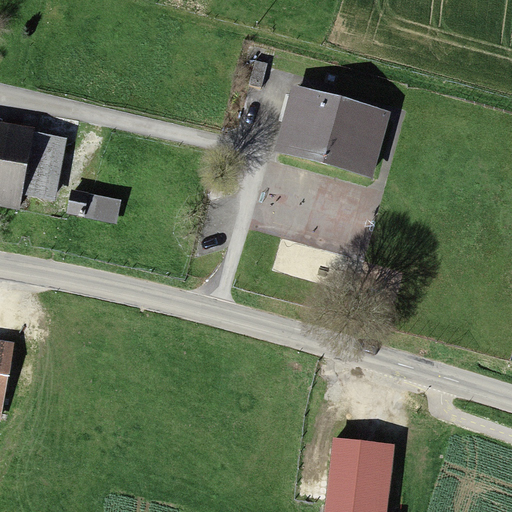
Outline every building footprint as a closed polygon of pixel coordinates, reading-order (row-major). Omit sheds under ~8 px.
[(288,94),(271,157),(373,184),(389,121),(288,94)] [(0,212),(16,215),(29,138),(0,132),(0,212)] [(84,201),(72,199),(70,218),(82,219),(84,201)] [(0,352),(0,415),(5,387),(27,391),(33,357),(0,352)] [(335,441),(326,511),(386,511),(394,448),(335,441)]
